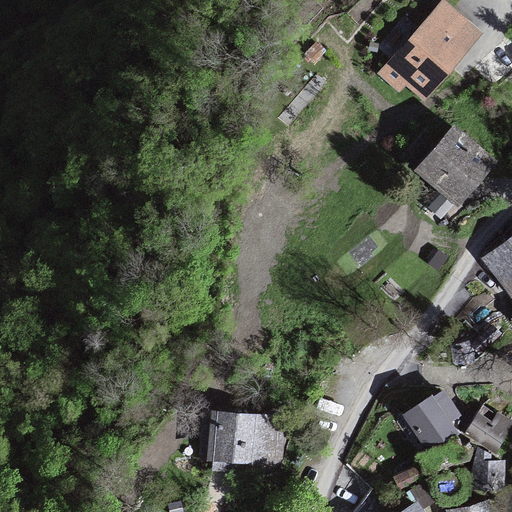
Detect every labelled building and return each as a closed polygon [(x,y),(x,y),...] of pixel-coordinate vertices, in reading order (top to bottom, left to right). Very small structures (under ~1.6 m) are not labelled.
[(452,8),(389,75),(404,90),(409,85),(419,96),(477,33),(452,8)] [(456,200),(495,161),(468,133),(428,172),(456,200)] [(511,249),(499,258),(511,278),(511,249)] [(211,383),(209,428),(266,430),(268,386),(211,383)] [(420,405),(436,432),(471,412),(456,385),(420,405)] [(492,511),(491,499),(455,503),(455,511),(492,511)] [(427,511),(420,500),(401,511),(427,511)]
